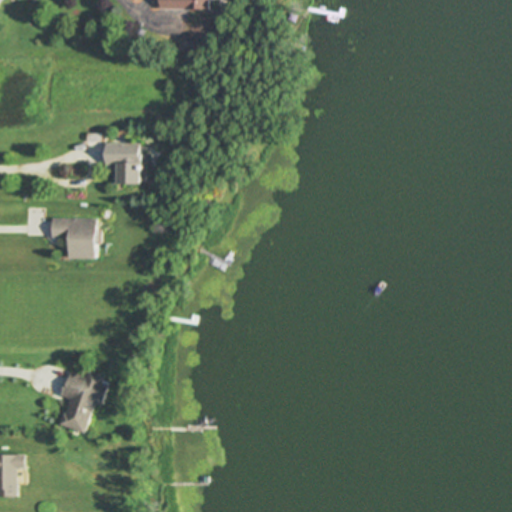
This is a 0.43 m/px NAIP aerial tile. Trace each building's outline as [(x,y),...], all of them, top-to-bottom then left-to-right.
[(211,11),(210,0),(158,0),(158,10),(211,11)] [(114,185),(150,184),(150,170),(142,170),(142,144),(105,145),(105,167),(113,167),(114,185)] [(68,260),(96,260),(97,220),(53,220),(52,239),(68,239),(68,260)] [(60,427),(85,435),(95,405),(100,407),(109,377),(87,371),(85,378),(69,373),(61,398),(68,400),(60,427)] [(25,456),(0,456),(0,498),(18,498),(18,471),(25,471),(25,456)]
